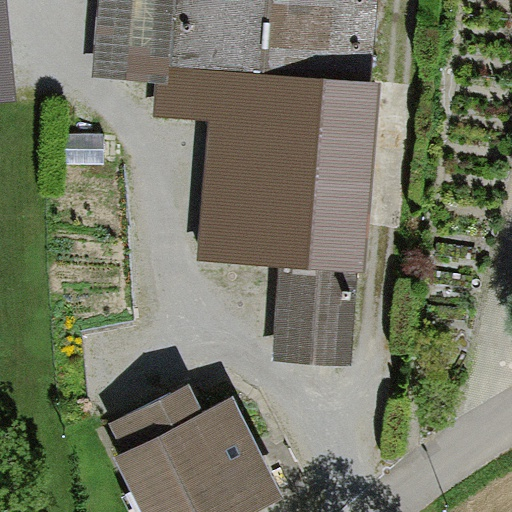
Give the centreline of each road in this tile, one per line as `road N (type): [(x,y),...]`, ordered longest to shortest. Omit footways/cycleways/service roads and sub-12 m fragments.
road 1 (track): [(361,511),(184,312),(145,151),(92,92),(53,65),(54,0)]
road 2 (track): [(402,0),(377,309),(340,488)]
road 3 (track): [(504,415),(480,359),(511,215)]
